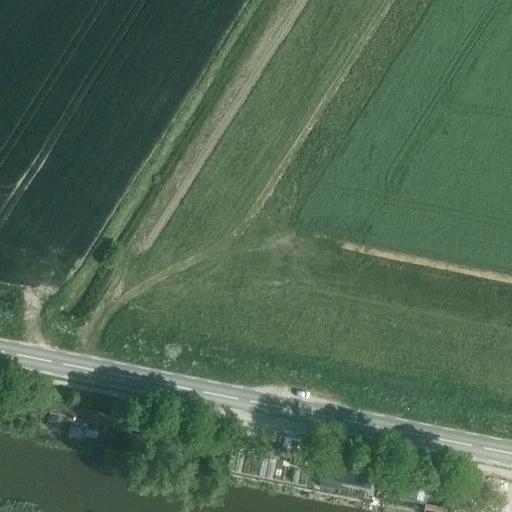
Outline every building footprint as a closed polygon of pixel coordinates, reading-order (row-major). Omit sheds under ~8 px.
[(109,434),(113,416),(51,402),(48,416),(68,421),(67,424),(69,425),(68,433),(69,436),(84,439),(85,436),(94,439),(96,437),(98,431),(109,434)] [(30,412),(39,414),(41,404),(32,403),(30,412)] [(149,438),(129,434),(127,446),(146,450),(149,438)] [(327,453),(322,479),(367,488),(372,462),(327,453)] [(428,476),(425,490),(442,494),(445,479),(428,476)] [(419,482),(384,482),(384,499),(419,498),(419,482)]
